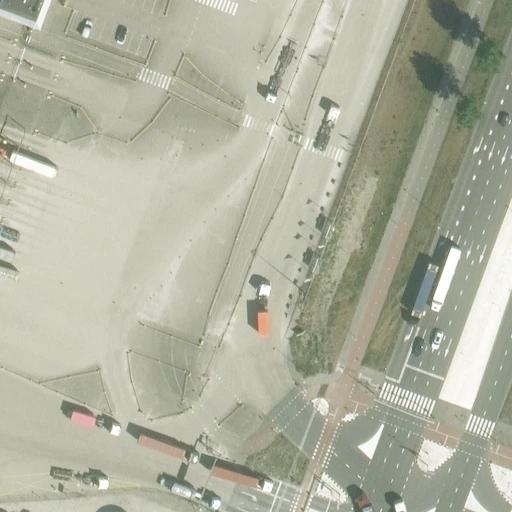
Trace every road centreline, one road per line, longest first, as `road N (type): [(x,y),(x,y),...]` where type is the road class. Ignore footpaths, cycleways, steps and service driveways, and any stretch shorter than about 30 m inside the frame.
road 1 (unclassified): [(305,0),(195,301),(164,330),(124,435),(285,505)]
road 2 (unclassified): [(348,467),(265,384),(246,328),(257,274),(366,0)]
road 3 (secondary): [(511,141),(397,455)]
road 4 (secondary): [(467,464),(511,337)]
